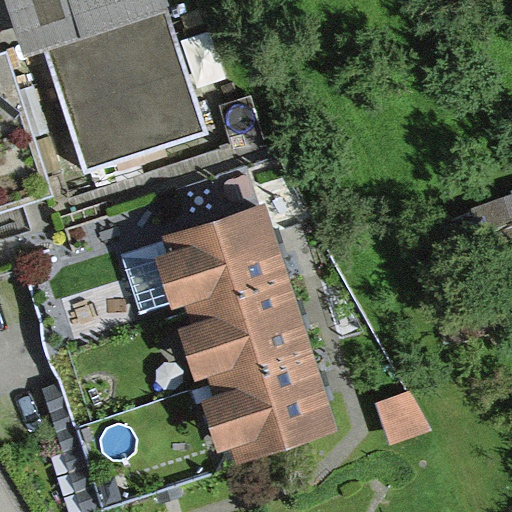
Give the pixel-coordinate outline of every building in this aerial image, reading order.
[(9,0),(23,6),(80,185),(221,139),(176,0),(9,0)] [(21,55),(0,61),(0,225),(69,203),(21,55)] [(259,203),(177,228),(200,301),(282,275),(259,203)] [(282,275),(200,301),(223,373),(304,347),(282,275)] [(304,347),(223,373),(245,445),(327,419),(304,347)] [(422,397),(381,412),(396,455),(438,441),(422,397)]
